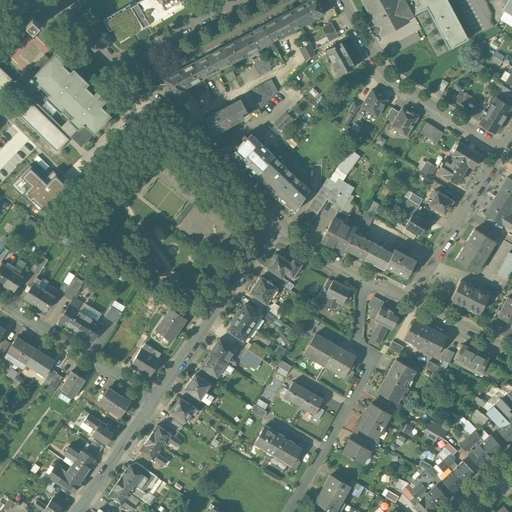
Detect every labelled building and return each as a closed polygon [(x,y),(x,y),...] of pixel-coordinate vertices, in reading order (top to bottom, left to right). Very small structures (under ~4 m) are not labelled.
[(141,0),(131,6),(130,3),(102,20),(109,31),(113,29),(120,41),(143,27),(149,24),(150,26),(193,0),(141,0)] [(317,0),(309,0),(304,3),(313,20),(325,13),(317,0)] [(361,0),(374,23),(369,26),(374,34),(379,31),(381,36),(410,20),(408,16),(413,14),(405,0),(361,0)] [(447,0),(405,0),(413,14),(426,7),(449,49),(468,39),(447,0)] [(511,0),(507,0),(503,8),(505,10),(500,19),(511,26),(511,0)] [(304,3),(292,9),(301,26),(313,20),(304,3)] [(292,9),(263,25),(272,42),(301,26),(292,9)] [(41,24),(34,17),(26,24),(33,31),(41,24)] [(333,27),(331,22),(321,27),(322,28),(324,32),(333,27)] [(263,25),(251,31),(260,48),(272,42),(263,25)] [(339,37),(333,27),(324,32),(326,36),(329,42),(339,37)] [(251,31),(237,39),(246,56),(260,48),(251,31)] [(326,36),(311,45),(314,50),(329,42),(326,36)] [(237,39),(222,46),(231,63),(246,56),(237,39)] [(342,42),(326,51),(333,63),(349,54),(342,42)] [(311,44),(300,50),(306,62),(315,53),(314,50),(311,45),(311,44)] [(222,46),(208,54),(217,71),(231,63),(222,46)] [(107,99),(56,51),(49,58),(44,54),(30,69),(35,73),(28,81),(29,81),(37,89),(69,120),(78,128),(71,136),(71,137),(81,146),(94,133),(94,132),(111,114),(101,105),(107,99)] [(208,54),(194,62),(203,78),(217,71),(208,54)] [(349,54),(333,63),(340,75),(356,66),(349,54)] [(502,61),(494,56),(491,61),(499,66),(502,61)] [(253,64),(256,70),(268,64),(265,58),(253,64)] [(194,62),(180,69),(189,86),(203,78),(194,62)] [(487,69),(478,63),(474,68),(484,74),(487,69)] [(268,64),(256,70),(259,76),(271,70),(268,64)] [(37,89),(29,81),(22,88),(0,67),(0,94),(10,84),(26,99),(14,110),(57,152),(71,137),(71,136),(78,128),(69,120),(62,127),(30,96),(37,89)] [(180,69),(163,78),(174,98),(186,92),(184,88),(189,86),(180,69)] [(511,70),(509,75),(504,72),(501,79),(505,82),(511,86),(511,70)] [(437,89),(443,92),(448,82),(442,79),(437,89)] [(511,96),(511,90),(494,80),(490,86),(498,92),(495,97),(507,104),(511,96)] [(277,92),(271,81),(262,85),(270,99),(277,92)] [(262,85),(252,91),(262,108),(270,99),(262,85)] [(388,99),(372,89),(361,107),(377,116),(388,99)] [(195,95),(201,106),(209,102),(203,90),(195,95)] [(465,106),(468,101),(473,104),(476,99),(466,93),(463,97),(458,94),(454,100),(465,106)] [(507,104),(495,97),(479,122),(495,132),(511,106),(507,104)] [(241,99),(206,118),(214,134),(244,118),(240,111),(246,108),(241,99)] [(360,104),(354,100),(349,110),(355,113),(360,104)] [(399,112),(392,108),(386,117),(393,122),(399,112)] [(409,113),(402,108),(399,112),(393,122),(390,127),(405,136),(417,117),(416,117),(417,115),(411,111),(409,113)] [(355,113),(349,110),(342,122),(347,126),(355,113)] [(286,113),(274,125),(281,132),(293,120),(286,113)] [(421,132),(437,143),(444,132),(427,122),(421,132)] [(263,145),(251,134),(251,133),(231,153),(232,154),(244,165),(245,164),(247,166),(246,167),(254,175),(254,176),(255,176),(268,163),(267,163),(274,156),(274,155),(273,155),(265,147),(265,148),(262,146),(263,145)] [(454,156),(467,165),(473,168),(481,155),(460,141),(451,155),(454,156)] [(354,152),(340,171),(346,175),(359,157),(354,152)] [(293,174),(274,156),(267,163),(268,163),(255,176),(256,177),(256,176),(259,178),(258,179),(274,195),(293,174)] [(467,165),(454,156),(446,168),(444,167),(440,174),(456,184),(467,165)] [(437,167),(428,161),(424,168),(421,171),(430,177),(437,167)] [(30,164),(15,181),(18,184),(14,188),(29,203),(33,198),(37,202),(34,206),(41,213),(44,209),(48,213),(68,192),(65,188),(68,185),(53,170),(45,179),(30,164)] [(311,191),(293,174),(274,195),(293,213),(295,211),(296,211),(304,202),(311,191)] [(511,179),(507,177),(496,195),(511,205),(511,179)] [(354,188),(339,179),(336,184),(327,178),(318,193),(327,199),(325,203),(340,212),(354,188)] [(453,200),(434,189),(431,194),(434,196),(428,204),(445,214),(453,200)] [(318,193),(301,217),(311,224),(325,203),(327,199),(318,193)] [(422,199),(412,193),(408,199),(412,201),(418,205),(422,199)] [(511,207),(511,205),(496,195),(485,213),(502,224),(508,215),(511,207)] [(374,215),(380,204),(371,200),(366,211),(374,215)] [(418,205),(412,201),(407,208),(413,212),(417,214),(421,207),(418,205)] [(364,211),(358,207),(355,213),(361,216),(364,211)] [(374,217),(364,211),(361,216),(358,222),(368,227),(374,217)] [(417,214),(413,212),(405,225),(420,234),(427,221),(417,214)] [(511,222),(511,217),(508,215),(502,224),(509,228),(511,222)] [(333,217),(321,241),(344,251),(345,249),(345,248),(353,232),(355,228),(333,217)] [(475,229),(456,260),(473,271),(480,261),(482,262),(489,251),(486,250),(492,240),(475,229)] [(372,242),(353,232),(345,248),(345,249),(364,258),(372,242)] [(392,252),(372,242),(364,258),(384,269),(385,266),(393,252),(392,252)] [(416,259),(394,248),(392,252),(393,252),(385,266),(406,277),(416,259)] [(511,253),(508,252),(497,275),(507,280),(511,270),(511,253)] [(291,263),(277,254),(276,255),(274,253),(270,259),(272,261),(267,268),(271,270),(281,277),(284,272),(292,277),(301,264),(293,259),(291,263)] [(39,262),(33,271),(38,275),(48,260),(43,256),(39,262)] [(34,259),(28,268),(33,271),(39,262),(34,259)] [(6,265),(2,263),(0,266),(0,282),(3,285),(15,267),(8,262),(6,265)] [(15,267),(3,285),(14,291),(23,276),(20,274),(21,271),(15,267)] [(281,277),(271,270),(268,275),(286,287),(289,282),(281,277)] [(37,277),(24,298),(34,304),(44,289),(38,285),(41,280),(37,277)] [(265,283),(259,279),(259,280),(258,280),(250,291),(251,292),(250,293),(259,299),(265,303),(269,297),(272,299),(277,291),(274,289),(270,286),(270,285),(266,282),(265,283)] [(332,281),(328,279),(321,291),(324,294),(332,281)] [(81,286),(72,280),(69,284),(78,290),(81,286)] [(350,289),(333,280),(332,281),(324,294),(321,291),(313,304),(322,308),(325,303),(335,309),(339,301),(342,303),(350,289)] [(488,295),(460,280),(451,298),(479,313),(488,295)] [(78,290),(69,284),(63,294),(72,300),(73,298),(78,290)] [(44,289),(34,304),(45,311),(55,296),(44,289)] [(511,298),(507,296),(497,316),(511,323),(511,298)] [(176,303),(167,297),(163,303),(170,308),(172,310),(176,303)] [(69,305),(59,320),(76,330),(85,315),(77,310),(80,304),(78,301),(73,298),(72,300),(69,305)] [(265,303),(259,299),(256,304),(264,310),(267,305),(265,303)] [(124,309),(114,302),(105,317),(115,323),(124,309)] [(257,311),(250,306),(249,307),(245,304),(241,310),(239,309),(235,315),(252,327),(261,314),(256,311),(257,311)] [(393,312),(382,306),(375,320),(379,322),(371,338),(381,343),(389,327),(392,329),(400,315),(393,312)] [(170,308),(155,329),(171,339),(185,319),(172,310),(170,308)] [(96,322),(85,315),(76,330),(92,341),(102,325),(96,322)] [(252,327),(235,315),(230,322),(232,323),(228,329),(232,332),(232,333),(239,338),(239,337),(244,340),(248,334),(251,336),(253,336),(257,330),(252,327)] [(319,322),(307,315),(304,320),(305,321),(314,326),(316,327),(319,322)] [(414,320),(405,338),(420,346),(430,328),(414,320)] [(314,326),(305,321),(300,327),(311,334),(314,326)] [(446,336),(430,328),(420,346),(437,355),(446,336)] [(325,340),(315,334),(304,353),(314,359),(325,340)] [(36,349),(17,337),(7,352),(26,364),(36,349)] [(225,342),(219,339),(210,352),(226,362),(235,349),(230,346),(231,343),(226,340),(225,342)] [(5,340),(0,348),(0,354),(3,356),(11,344),(5,340)] [(336,346),(325,340),(314,359),(325,365),(336,346)] [(403,346),(393,340),(388,347),(399,354),(403,346)] [(266,351),(254,343),(251,344),(247,349),(247,350),(261,359),(266,351)] [(488,357),(462,344),(454,359),(481,373),(486,362),(488,357)] [(355,356),(336,346),(325,365),(343,375),(344,375),(348,368),(355,356)] [(148,353),(141,348),(130,365),(150,377),(160,361),(157,359),(148,353)] [(161,354),(151,348),(148,353),(157,359),(161,354)] [(253,354),(247,350),(247,349),(245,348),(242,353),(250,359),(253,354)] [(55,361),(36,349),(26,364),(45,376),(55,361)] [(448,349),(442,360),(449,363),(454,352),(448,349)] [(226,362),(210,352),(200,367),(205,369),(203,371),(209,375),(210,373),(216,377),(226,362)] [(415,370),(396,359),(387,376),(405,386),(415,370)] [(292,366),(280,360),(277,365),(279,367),(288,372),(292,366)] [(439,367),(429,361),(425,368),(435,374),(439,367)] [(493,365),(486,362),(481,373),(487,376),(493,365)] [(288,372),(279,367),(277,371),(286,376),(288,372)] [(348,368),(344,375),(343,375),(341,378),(348,382),(354,372),(348,368)] [(52,369),(44,381),(49,384),(57,374),(57,373),(52,369)] [(85,380),(72,371),(60,389),(74,398),(85,380)] [(63,378),(57,374),(49,384),(48,385),(56,390),(63,378)] [(209,385),(195,375),(185,389),(202,401),(207,394),(204,392),(209,385)] [(387,376),(378,391),(392,399),(397,402),(401,394),(399,393),(403,385),(387,376)] [(310,391),(293,381),(288,390),(290,391),(286,398),(301,407),(310,391)] [(511,389),(511,388),(506,385),(503,391),(507,393),(507,392),(508,393),(511,389)] [(121,397),(108,388),(98,402),(120,417),(130,402),(122,396),(121,397)] [(323,398),(310,391),(301,407),(307,411),(308,408),(314,412),(315,412),(318,406),(323,398)] [(511,406),(511,397),(508,394),(508,393),(507,392),(507,393),(502,397),(511,407),(511,406)] [(486,402),(477,397),(474,402),(483,406),(486,402)] [(198,410),(179,398),(170,412),(185,422),(191,412),(195,415),(198,410)] [(511,414),(511,415),(508,411),(510,409),(500,398),(493,405),(511,424),(511,414)] [(397,402),(392,399),(388,405),(398,412),(402,405),(397,402)] [(390,414),(371,403),(366,410),(363,415),(364,415),(357,427),(376,438),(390,414)] [(266,411),(254,404),(250,410),(263,418),(266,411)] [(511,424),(493,405),(486,411),(500,426),(497,428),(496,429),(497,430),(497,429),(508,441),(507,441),(508,442),(509,441),(511,437),(511,424)] [(318,406),(315,412),(314,412),(311,417),(318,421),(324,410),(318,406)] [(488,420),(477,411),(473,416),(485,424),(488,420)] [(115,431),(89,414),(87,417),(84,422),(96,430),(92,435),(106,445),(115,431)] [(485,424),(473,416),(470,420),(481,429),(485,424)] [(182,426),(172,419),(169,425),(178,432),(182,426)] [(442,429),(432,423),(428,430),(438,436),(441,431),(442,429)] [(181,441),(157,425),(149,437),(162,446),(166,439),(177,447),(181,441)] [(274,433),(263,426),(254,443),(273,454),(283,437),(284,435),(275,430),(274,433)] [(451,436),(441,431),(438,436),(448,441),(451,436)] [(490,436),(483,443),(480,439),(482,437),(476,431),(471,436),(491,457),(501,448),(490,436)] [(471,436),(461,445),(466,451),(473,445),(476,449),(473,452),(471,449),(467,453),(481,467),(491,457),(471,436)] [(162,446),(149,437),(140,450),(142,451),(140,454),(148,460),(150,457),(156,460),(161,464),(164,466),(167,461),(157,453),(162,446)] [(288,440),(283,437),(273,454),(290,464),(291,465),(295,458),(301,448),(294,444),(294,443),(288,439),(288,440)] [(362,446),(350,439),(343,453),(362,464),(368,451),(369,450),(362,446)] [(103,447),(93,440),(90,445),(100,452),(103,447)] [(376,445),(366,440),(362,446),(369,450),(368,451),(372,453),(376,445)] [(100,452),(90,445),(86,451),(96,458),(100,452)] [(95,459),(82,450),(79,454),(68,446),(63,453),(74,461),(71,465),(85,475),(95,459)] [(474,474),(462,462),(458,466),(448,456),(443,461),(464,483),(474,474)] [(300,461),(295,458),(291,465),(290,464),(288,468),(294,472),(300,461)] [(161,464),(156,460),(152,466),(158,469),(161,464)] [(464,483),(443,461),(441,463),(438,466),(444,472),(446,470),(450,474),(447,476),(444,474),(441,477),(454,492),(464,483)] [(67,470),(57,463),(49,474),(48,476),(56,481),(65,488),(66,486),(74,492),(77,488),(76,487),(85,475),(71,465),(67,470)] [(147,470),(137,463),(134,468),(144,474),(147,470)] [(129,464),(117,482),(131,491),(131,492),(143,500),(150,505),(156,497),(147,491),(146,492),(145,492),(156,477),(157,476),(147,470),(144,474),(134,468),(129,464)] [(438,474),(430,466),(425,470),(427,471),(434,478),(438,474)] [(434,478),(427,471),(425,470),(421,474),(429,483),(434,478)] [(49,474),(45,471),(40,478),(52,486),(56,481),(48,476),(49,474)] [(347,485),(330,475),(322,489),(341,500),(349,486),(347,485)] [(419,476),(417,479),(416,478),(413,481),(412,480),(409,482),(411,483),(415,487),(425,497),(427,495),(423,491),(425,489),(424,488),(427,484),(419,476)] [(361,485),(351,479),(347,485),(349,486),(358,491),(361,485)] [(131,491),(117,482),(108,494),(132,511),(136,505),(126,498),(131,492),(131,491)] [(412,489),(408,484),(402,490),(410,500),(414,497),(415,498),(417,497),(421,501),(425,497),(415,487),(412,489)] [(447,499),(435,487),(427,495),(425,497),(436,509),(447,499)] [(395,501),(398,496),(385,488),(382,494),(395,501)] [(334,511),(341,500),(322,489),(315,501),(328,511),(334,511)] [(421,501),(414,508),(418,511),(432,511),(436,509),(425,497),(421,501)] [(59,511),(63,506),(52,498),(46,507),(37,500),(33,506),(43,511),(59,511)]
